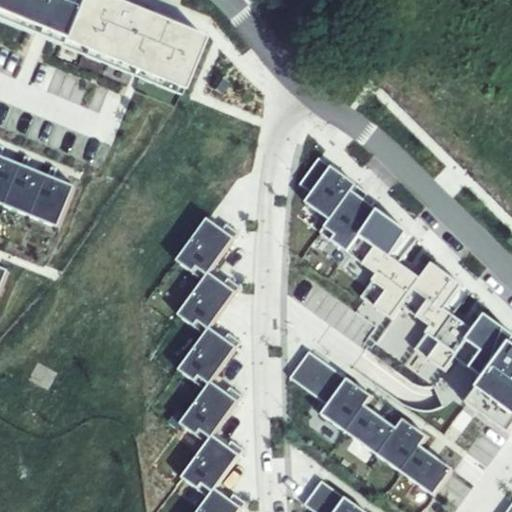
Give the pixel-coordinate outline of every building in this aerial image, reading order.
[(0,0),(0,14),(182,89),(204,36),(116,0),(0,0)] [(221,77),(213,89),(222,95),(230,82),(221,77)] [(0,204),(4,206),(21,165),(0,155),(0,151),(2,146),(0,145),(0,204)] [(4,206),(30,217),(47,176),(26,167),(30,158),(25,155),(21,165),(4,206)] [(465,403),(508,433),(511,428),(511,344),(509,343),(511,338),(511,334),(483,314),(472,330),(451,315),(468,291),(429,263),(417,278),(397,263),(414,239),(363,200),(367,193),(318,158),(299,185),(312,194),(305,203),(329,221),(320,233),(377,274),(361,297),(390,318),(400,304),(430,326),(414,348),(444,370),(454,357),(483,377),(465,403)] [(30,217),(57,228),(74,186),(52,178),(56,168),(51,166),(47,176),(30,217)] [(176,261),(203,281),(208,274),(238,233),(225,225),(222,230),(207,219),(176,261)] [(178,315),(204,334),(210,327),(239,287),(227,278),(223,284),(208,274),(203,281),(178,315)] [(179,369),(206,388),(211,381),(240,341),(228,332),(224,338),(210,327),(204,334),(179,369)] [(308,351),(289,378),(327,405),(346,379),(308,351)] [(346,379),(327,405),(320,415),(432,496),(451,470),(419,446),(426,437),(401,419),(395,428),(364,406),(371,397),(346,379)] [(181,422),(207,442),(212,435),(242,395),(229,386),(225,392),(211,381),(206,388),(181,422)] [(182,476),(208,495),(214,489),(243,448),(231,439),(227,445),(212,435),(207,442),(182,476)] [(196,511),(239,511),(245,505),(233,495),(228,500),(214,489),(208,495),(196,511)] [(363,511),(344,498),(334,511),(363,511)] [(511,511),(511,501),(503,511),(511,511)]
